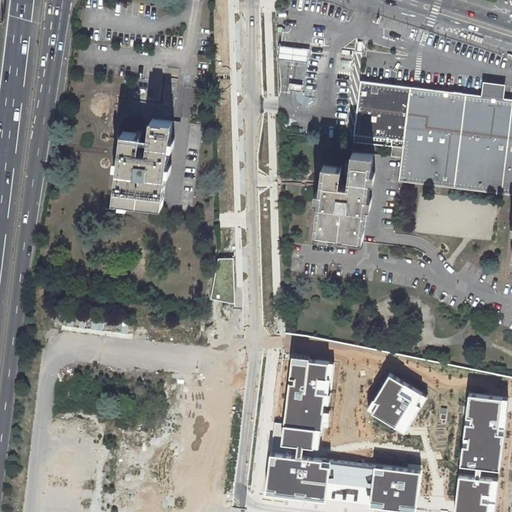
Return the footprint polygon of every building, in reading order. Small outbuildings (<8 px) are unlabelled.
[(312,62),(313,50),(276,45),(276,57),(312,62)] [(197,50),(196,57),(208,59),(209,51),(197,50)] [(511,194),(511,101),(505,100),(506,91),(484,88),(483,98),(417,89),(360,83),(353,136),(354,136),(353,142),(393,147),(392,156),(402,157),(399,180),(511,194)] [(122,128),(114,196),(162,201),(162,204),(192,208),(202,121),(151,115),(151,118),(149,130),(147,147),(139,146),(141,129),(122,128)] [(323,165),(315,232),(330,234),(364,238),(374,156),(352,153),(350,168),(348,186),(338,185),(340,167),(323,165)] [(235,259),(219,259),(212,298),(236,303),(235,259)] [(123,360),(121,329),(57,322),(54,354),(123,360)] [(209,427),(218,347),(180,343),(181,335),(167,333),(160,397),(175,398),(172,423),(209,427)] [(283,443),(319,447),(322,427),(328,427),(336,360),(293,355),(283,443)] [(407,431),(429,396),(390,373),(369,408),(407,431)] [(101,424),(98,385),(51,380),(37,511),(104,511),(103,487),(82,485),(88,423),(101,424)] [(508,397),(469,392),(461,465),(500,469),(508,397)] [(417,509),(422,469),(272,452),(267,492),(417,509)] [(494,511),(498,478),(459,474),(455,511),(494,511)] [(204,511),(207,488),(134,479),(130,511),(204,511)]
